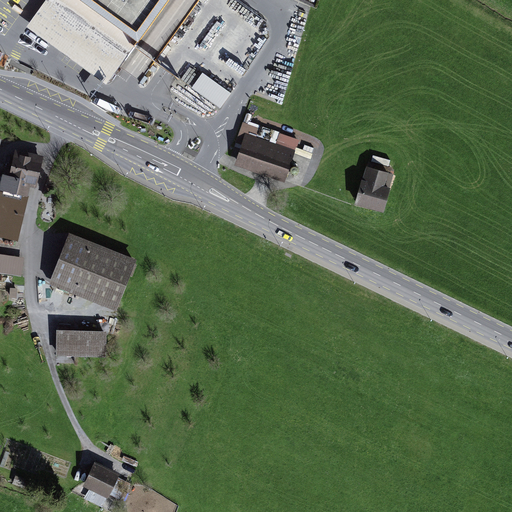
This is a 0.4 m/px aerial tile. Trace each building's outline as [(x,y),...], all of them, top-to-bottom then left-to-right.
[(80,0),(144,46),(177,0),(80,0)] [(203,71),(192,87),(222,108),(233,92),(203,71)] [(246,135),(236,166),(284,182),(294,151),(246,135)] [(41,158),(13,152),(8,178),(3,177),(0,192),(27,197),(29,185),(36,187),(41,158)] [(366,168),(356,203),(385,212),(392,189),(382,186),(386,174),(366,168)] [(72,237),(52,287),(119,314),(139,264),(72,237)] [(0,276),(19,280),(22,260),(0,257),(0,276)] [(61,330),(60,355),(109,356),(110,331),(61,330)] [(97,472),(85,498),(109,509),(121,483),(97,472)]
